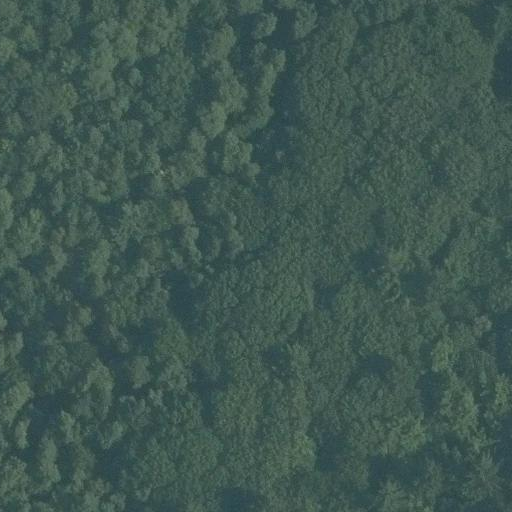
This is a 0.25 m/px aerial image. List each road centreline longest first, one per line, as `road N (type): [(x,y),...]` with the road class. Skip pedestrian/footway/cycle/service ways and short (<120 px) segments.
road 1 (track): [(166,511),(375,0)]
road 2 (track): [(511,96),(389,0)]
